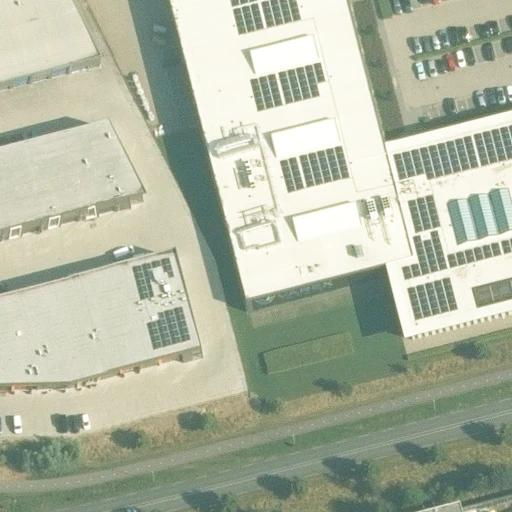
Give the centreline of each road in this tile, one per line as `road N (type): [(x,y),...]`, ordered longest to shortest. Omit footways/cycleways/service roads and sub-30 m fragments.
road 1 (secondary): [(511,411),(113,511)]
road 2 (unclassified): [(0,409),(67,407),(218,365),(185,222)]
road 3 (unclassified): [(185,222),(0,269)]
road 4 (unclassified): [(185,222),(123,94)]
road 5 (unclassified): [(123,94),(0,125)]
